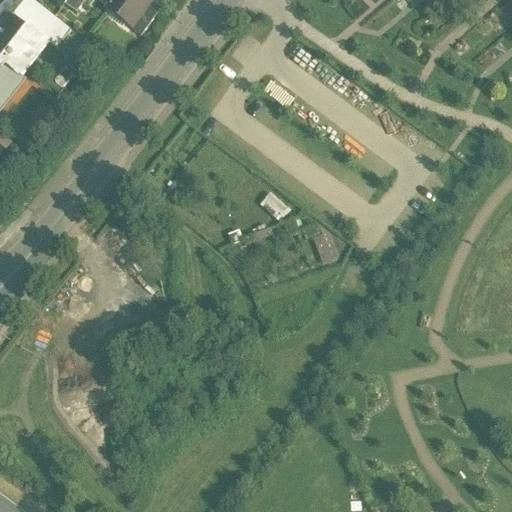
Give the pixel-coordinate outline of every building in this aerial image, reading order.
[(7,0),(1,0),(0,2),(0,27),(3,30),(10,21),(11,21),(20,10),(7,0)] [(69,0),(65,7),(77,15),(87,0),(69,0)] [(104,0),(113,6),(105,18),(106,18),(109,13),(119,0),(104,0)] [(119,0),(109,13),(131,29),(134,24),(135,25),(147,8),(153,0),(119,0)] [(147,8),(135,25),(134,24),(131,29),(130,30),(142,39),(158,16),(147,8)] [(11,21),(10,21),(3,30),(0,33),(0,68),(3,70),(6,66),(22,79),(23,77),(38,58),(34,55),(45,42),(30,30),(27,34),(11,21)] [(269,198),(263,208),(284,220),(289,211),(269,198)]
